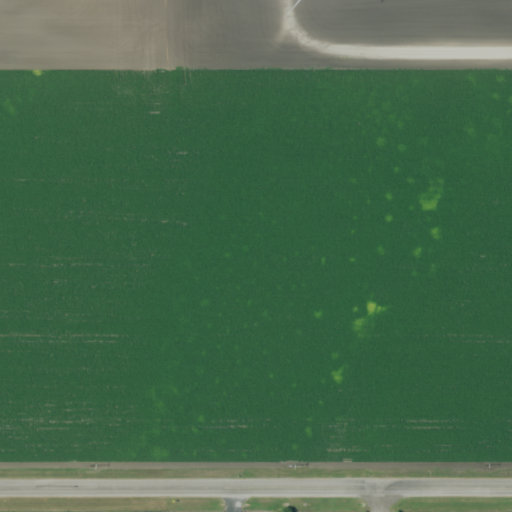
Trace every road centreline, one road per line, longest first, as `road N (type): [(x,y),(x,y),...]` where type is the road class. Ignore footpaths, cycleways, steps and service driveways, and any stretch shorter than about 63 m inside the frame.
road 1 (tertiary): [(0,489),(511,487)]
road 2 (track): [(0,467),(511,465)]
road 3 (residential): [(293,0),(299,32),(399,54),(511,53)]
